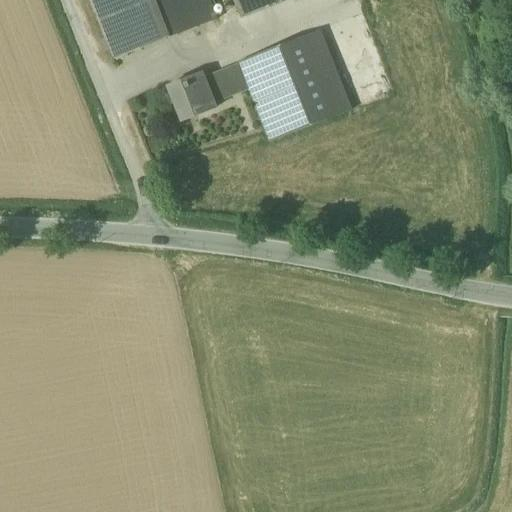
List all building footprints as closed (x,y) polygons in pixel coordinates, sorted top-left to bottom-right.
[(208,0),(92,0),(115,59),(216,20),(208,0)] [(233,0),(240,18),(285,0),(233,0)] [(319,31),(238,63),(248,90),(269,143),(351,111),(319,31)] [(238,64),(202,79),(212,105),(248,90),(238,64)] [(200,74),(167,87),(169,93),(164,95),(168,107),(174,105),(181,122),(214,110),(212,105),(202,79),(200,74)]
